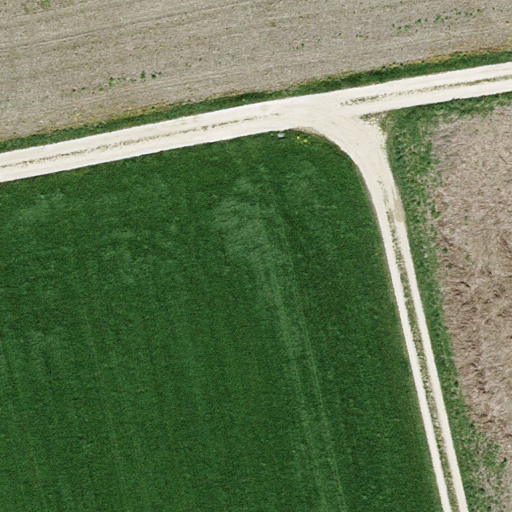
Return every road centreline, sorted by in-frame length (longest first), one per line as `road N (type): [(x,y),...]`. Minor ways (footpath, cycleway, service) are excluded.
road 1 (track): [(511,76),(0,166)]
road 2 (track): [(351,103),(381,168),(458,511)]
